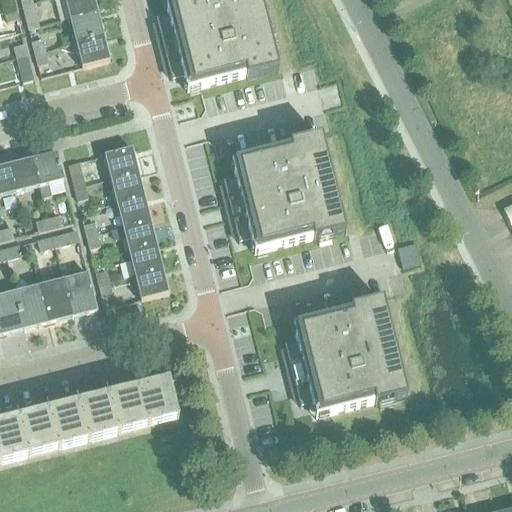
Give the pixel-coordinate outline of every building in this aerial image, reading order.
[(12,0),(0,0),(4,15),(15,12),(12,0)] [(19,0),(22,10),(34,7),(31,0),(19,0)] [(63,0),(69,24),(97,16),(93,0),(63,0)] [(278,75),(259,0),(182,0),(164,5),(168,20),(157,22),(156,22),(171,84),(173,84),(172,83),(183,81),(187,95),(246,81),(247,83),(278,75)] [(34,7),(22,10),(25,21),(36,19),(34,7)] [(15,12),(4,15),(6,26),(18,23),(15,12)] [(69,24),(75,47),(75,48),(103,40),(97,16),(69,24)] [(68,59),(77,56),(82,72),(110,65),(103,40),(75,48),(75,47),(65,49),(68,59)] [(31,46),(34,58),(46,55),(42,43),(31,46)] [(13,50),(16,63),(26,60),(22,47),(13,50)] [(46,55),(34,58),(37,70),(49,67),(46,55)] [(26,60),(16,63),(22,87),(32,85),(26,60)] [(0,92),(4,92),(4,91),(9,90),(7,83),(2,84),(2,81),(0,81),(0,92)] [(345,238),(321,142),(290,150),(290,152),(231,167),(235,182),(224,185),(223,185),(238,247),(240,246),(239,246),(250,243),(254,258),(313,243),(314,246),(345,238)] [(104,160),(110,184),(138,177),(132,152),(104,160)] [(57,157),(32,163),(39,191),(41,203),(51,201),(48,189),(64,185),(57,157)] [(32,163),(8,169),(15,197),(39,191),(32,163)] [(68,169),(74,193),(85,190),(79,166),(68,169)] [(8,169),(0,171),(0,201),(15,197),(8,169)] [(110,184),(116,208),(144,201),(138,177),(110,184)] [(85,190),(74,193),(77,204),(88,201),(85,190)] [(116,208),(122,232),(150,225),(144,201),(116,208)] [(511,209),(503,214),(511,232),(511,209)] [(59,219),(47,222),(50,233),(62,231),(59,219)] [(50,233),(47,222),(36,225),(39,236),(50,233)] [(122,232),(128,256),(156,249),(150,225),(122,232)] [(83,229),(86,241),(98,238),(95,226),(83,229)] [(11,232),(0,234),(0,239),(2,246),(14,243),(11,232)] [(76,235),(51,241),(54,252),(79,246),(76,235)] [(98,238),(86,241),(89,253),(100,251),(98,238)] [(54,252),(51,241),(37,244),(39,256),(54,252)] [(414,249),(397,253),(402,273),(419,269),(420,269),(414,248),(414,249)] [(19,249),(3,253),(6,264),(22,260),(19,249)] [(128,256),(134,280),(162,273),(156,249),(128,256)] [(162,273),(134,280),(140,305),(168,298),(162,273)] [(95,278),(98,289),(109,287),(106,275),(95,278)] [(87,278),(62,284),(72,322),(97,316),(87,278)] [(62,284),(38,290),(48,328),(72,322),(62,284)] [(109,287),(98,289),(104,314),(126,308),(124,299),(112,302),(109,287)] [(38,290),(14,296),(24,334),(48,328),(38,290)] [(14,296),(0,299),(0,340),(24,334),(14,296)] [(285,348),(284,349),(300,410),(301,410),(312,407),(315,422),(374,407),(375,410),(407,402),(382,306),(351,314),(351,316),(293,331),(296,346),(285,349),(285,348)] [(0,466),(178,422),(168,384),(152,388),(0,426),(0,466)]
